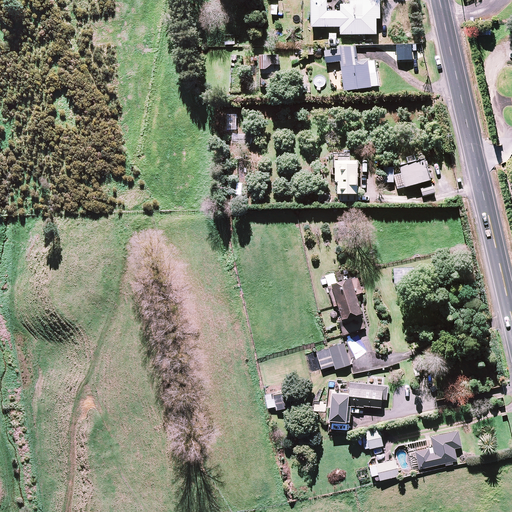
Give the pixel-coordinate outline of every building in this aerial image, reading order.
[(378,17),(377,0),(346,0),(346,3),(338,3),(338,9),(325,9),(324,0),(309,0),(309,25),(338,25),(338,33),(374,33),(374,17),(378,17)] [(231,36),(224,36),(225,44),(235,44),(235,40),(231,40),(231,36)] [(356,61),(354,45),(322,49),(324,61),(339,59),(342,89),(369,86),(367,72),(375,71),(373,59),(356,61)] [(258,67),(264,68),(269,63),(276,63),(277,54),(259,52),(258,67)] [(300,82),(300,92),(310,92),(310,82),(300,82)] [(347,152),(331,151),(331,160),(332,160),(331,180),(335,180),(335,190),(358,191),(358,172),(355,172),(355,157),(347,157),(347,152)] [(441,165),(440,152),(433,153),(434,166),(441,165)] [(423,158),(415,161),(413,155),(405,158),(407,163),(398,165),(400,172),(393,175),(397,188),(429,179),(423,158)] [(392,165),(383,165),(383,182),(392,182),(392,165)] [(433,192),(431,184),(420,187),(422,195),(433,192)] [(365,327),(350,274),(327,280),(342,333),(365,327)] [(350,363),(342,342),(314,351),(320,367),(332,363),(334,368),(350,363)] [(385,385),(348,383),(347,404),(384,407),(385,385)] [(346,392),(329,390),(326,417),(344,418),(346,392)] [(287,392),(272,397),(271,393),(264,396),(268,408),(275,405),(281,423),(296,418),(287,392)] [(382,445),(379,429),(365,431),(368,447),(382,445)] [(459,445),(456,430),(430,436),(432,446),(415,450),(419,467),(456,459),(453,447),(459,445)] [(399,474),(395,458),(368,464),(370,475),(377,474),(378,479),(399,474)]
